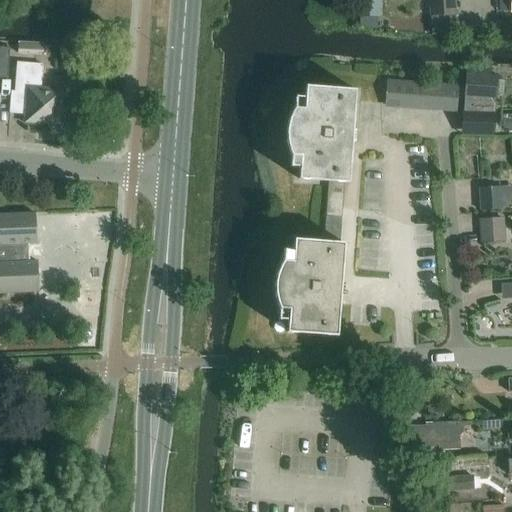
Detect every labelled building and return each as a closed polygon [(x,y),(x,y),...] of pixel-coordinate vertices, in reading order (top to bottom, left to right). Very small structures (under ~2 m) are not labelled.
[(456,0),(429,0),(430,15),(457,14),(456,0)] [(43,55),(44,44),(19,42),(18,54),(43,55)] [(10,48),(0,47),(0,77),(9,78),(10,48)] [(61,126),(63,90),(41,88),(43,65),(17,63),(15,92),(27,93),(25,123),(61,126)] [(499,72),(465,70),(464,96),(498,97),(499,72)] [(385,106),(397,107),(399,79),(387,78),(385,106)] [(411,80),(399,79),(397,107),(409,108),(411,80)] [(421,109),(423,81),(411,80),(409,108),(421,109)] [(433,110),(435,82),(423,81),(421,109),(433,110)] [(447,83),(435,82),(433,110),(445,111),(447,83)] [(459,84),(447,83),(445,111),(457,111),(459,84)] [(354,143),(355,130),(353,130),(356,90),(306,86),(305,98),(296,97),(295,108),(291,114),(289,119),(287,125),(287,131),(286,138),(287,143),(289,150),(291,156),(290,167),(300,168),(299,179),(333,182),(331,207),(343,208),(345,183),(349,183),(352,143),(354,143)] [(502,186),(479,187),(480,210),(503,209),(502,186)] [(0,293),(39,291),(38,261),(30,262),(29,244),(37,243),(36,214),(0,215),(0,293)] [(343,296),(344,284),(337,283),(342,217),(330,216),(328,242),(294,239),(292,262),(283,261),(281,266),(278,271),(277,276),(275,282),(275,287),(275,293),(276,298),(278,304),(280,309),(289,310),(287,332),(337,336),(340,296),(343,296)] [(479,218),(481,242),(506,240),(504,217),(479,218)] [(464,429),(463,420),(426,422),(427,450),(460,447),(459,433),(464,429)] [(474,487),(473,473),(447,475),(449,489),(474,487)]
